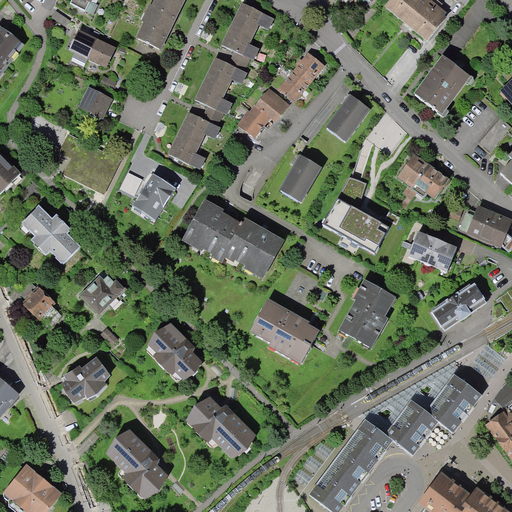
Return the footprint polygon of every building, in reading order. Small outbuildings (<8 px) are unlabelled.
[(159,0),(141,41),(164,51),(187,0),(159,0)] [(393,0),(386,10),(430,44),(451,17),(454,20),(464,7),(456,2),(457,0),(393,0)] [(228,46),(248,55),(266,17),(246,7),(228,46)] [(3,31),(0,35),(0,78),(24,48),(3,31)] [(108,68),(116,51),(82,34),(74,50),(108,68)] [(252,58),(236,51),(228,67),(238,72),(244,74),(252,58)] [(323,67),(307,53),(277,89),(293,102),(323,67)] [(421,100),(448,119),(476,81),(448,61),(421,100)] [(209,107),(219,112),(238,72),(228,67),(218,62),(199,102),(209,107)] [(511,84),(503,94),(511,103),(511,84)] [(112,98),(89,87),(79,106),(103,118),(112,98)] [(292,107),(269,90),(240,128),(255,140),(271,120),(278,126),(292,107)] [(326,129),(345,143),(369,111),(350,97),(326,129)] [(219,112),(209,107),(202,122),(213,127),(217,129),(224,114),(219,112)] [(171,157),(194,167),(213,127),(202,122),(190,116),(171,157)] [(511,134),(511,131),(501,121),(479,146),(491,157),(511,134)] [(121,160),(68,133),(59,151),(72,158),(64,174),(104,194),(121,160)] [(415,154),(398,177),(412,187),(428,163),(415,154)] [(280,191),(301,203),(321,169),(301,156),(280,191)] [(0,199),(20,182),(0,157),(0,199)] [(427,193),(435,198),(449,178),(428,163),(412,187),(411,188),(424,197),(427,193)] [(142,179),(128,172),(120,188),(134,196),(142,179)] [(176,190),(153,175),(132,208),(155,223),(176,190)] [(348,179),(337,199),(358,210),(367,186),(348,179)] [(358,210),(337,199),(322,225),(375,255),(390,228),(358,210)] [(241,221),(206,202),(183,241),(222,262),(225,256),(222,255),(241,221)] [(453,206),(449,216),(460,221),(465,211),(453,206)] [(467,233),(501,247),(501,245),(509,251),(511,247),(511,236),(506,231),(511,219),(478,206),(474,214),(469,211),(461,229),(467,232),(467,233)] [(55,224),(42,210),(24,228),(37,240),(34,246),(49,261),(53,256),(65,268),(81,251),(69,239),(74,234),(60,219),(55,224)] [(385,218),(396,224),(400,217),(389,211),(385,218)] [(284,242),(242,218),(241,221),(222,255),(225,256),(263,278),(284,242)] [(417,232),(407,256),(447,272),(457,248),(417,232)] [(106,283),(101,279),(82,299),(101,317),(125,292),(111,278),(106,283)] [(396,299),(364,281),(355,296),(358,298),(339,331),(372,349),(389,319),(386,317),(396,299)] [(487,302),(474,283),(431,311),(444,330),(487,302)] [(58,306),(41,290),(24,309),(41,325),(58,306)] [(321,331),(268,301),(250,334),(269,345),(268,348),(299,366),(300,363),(302,364),(321,331)] [(199,353),(173,326),(148,351),(175,378),(178,375),(187,384),(205,366),(195,356),(199,353)] [(107,331),(101,336),(112,348),(118,342),(107,331)] [(479,354),(499,369),(506,359),(486,345),(479,354)] [(114,379),(99,356),(60,383),(76,405),(114,379)] [(470,367),(490,381),(497,372),(477,357),(470,367)] [(385,436),(386,434),(411,401),(426,412),(427,410),(454,375),(459,369),(452,363),(361,415),(360,416),(362,418),(365,420),(385,436)] [(0,421),(23,395),(0,375),(0,421)] [(427,410),(426,412),(411,401),(386,434),(385,436),(392,441),(412,456),(413,455),(438,422),(453,433),(454,431),(481,396),(454,375),(427,410)] [(511,378),(502,387),(494,398),(505,410),(485,425),(501,445),(511,437),(511,378)] [(225,409),(213,397),(199,406),(189,421),(207,442),(215,441),(235,459),(253,452),(258,437),(229,406),(225,409)] [(365,420),(309,495),(331,511),(339,511),(392,441),(385,436),(365,420)] [(134,432),(119,437),(109,454),(130,474),(125,477),(140,495),(143,493),(149,501),(165,491),(171,477),(160,466),(163,461),(134,432)] [(511,437),(501,445),(511,460),(511,437)] [(321,443),(314,453),(326,462),(333,452),(321,443)] [(311,456),(304,466),(315,475),(323,465),(311,456)] [(8,491),(32,511),(48,511),(64,494),(31,465),(8,491)] [(299,472),(294,480),(305,489),(313,479),(301,470),(299,472)] [(475,495),(444,472),(420,503),(427,508),(424,511),(511,511),(480,487),(475,495)]
